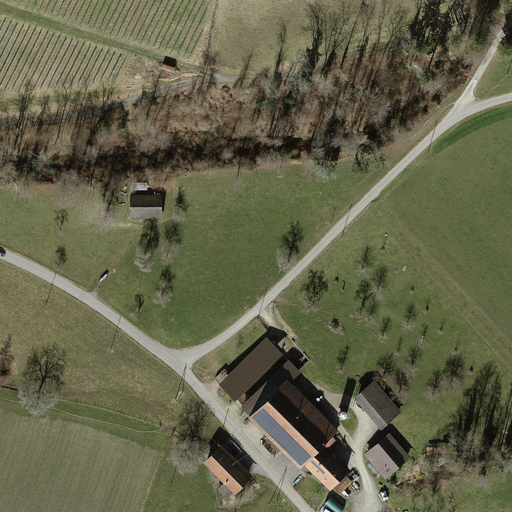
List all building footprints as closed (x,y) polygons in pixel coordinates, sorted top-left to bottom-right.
[(161,216),(161,196),(131,196),(131,216),(161,216)] [(282,354),(266,338),(221,383),(236,398),(282,354)] [(253,416),(257,412),(283,386),(283,387),(299,371),(289,360),(243,405),(253,416)] [(375,382),(360,395),(384,424),(399,411),(375,382)] [(283,387),(283,386),(257,412),(331,486),(347,470),(326,448),(335,439),(283,387)] [(367,454),(379,468),(386,462),(393,470),(408,456),(390,435),(367,454)] [(248,478),(220,449),(207,462),(227,482),(219,489),(228,498),(248,478)] [(393,470),(386,462),(379,468),(385,476),(393,470)] [(340,492),(353,480),(349,474),(335,487),(340,492)]
